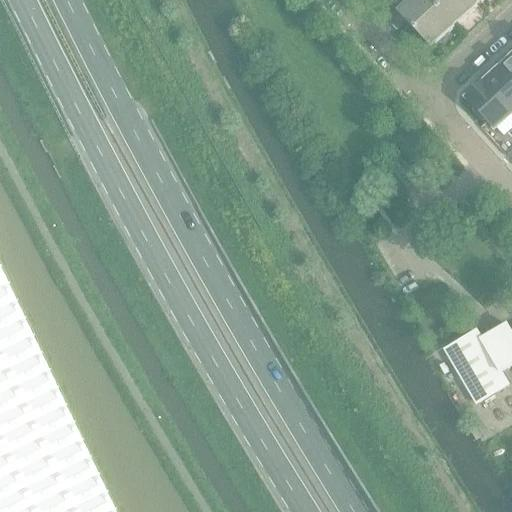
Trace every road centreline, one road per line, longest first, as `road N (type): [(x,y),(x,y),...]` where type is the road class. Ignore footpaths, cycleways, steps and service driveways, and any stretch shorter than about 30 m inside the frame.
road 1 (primary): [(357,511),(239,318),(69,0)]
road 2 (primary): [(26,0),(205,336),(312,511)]
road 3 (residential): [(425,95),(339,0)]
road 4 (residential): [(511,189),(425,95)]
road 5 (residential): [(425,95),(511,11)]
